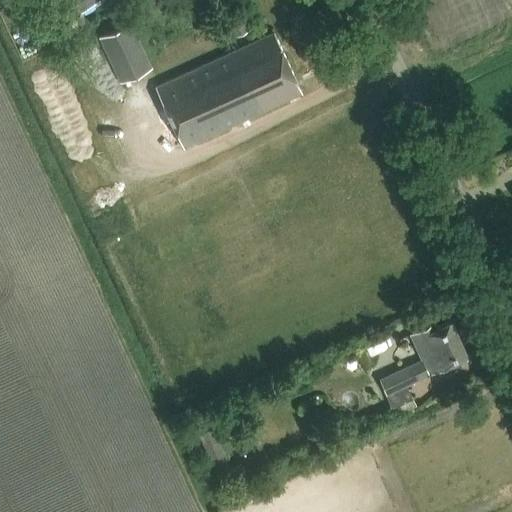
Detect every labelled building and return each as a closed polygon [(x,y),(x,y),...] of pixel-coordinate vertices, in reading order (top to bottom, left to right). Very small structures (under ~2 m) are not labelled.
[(73,0),(82,12),(100,0),(73,0)] [(241,18),(231,23),(237,34),(247,30),(241,18)] [(131,21),(97,36),(118,82),(152,67),(131,21)] [(273,33),(242,47),(156,86),(184,146),(300,93),(273,33)] [(404,384),(429,372),(429,373),(466,355),(450,323),(434,330),(431,324),(410,334),(422,359),(378,379),(392,407),(411,398),(404,384)] [(212,427),(198,434),(222,486),(246,475),(239,461),(230,465),(212,427)]
